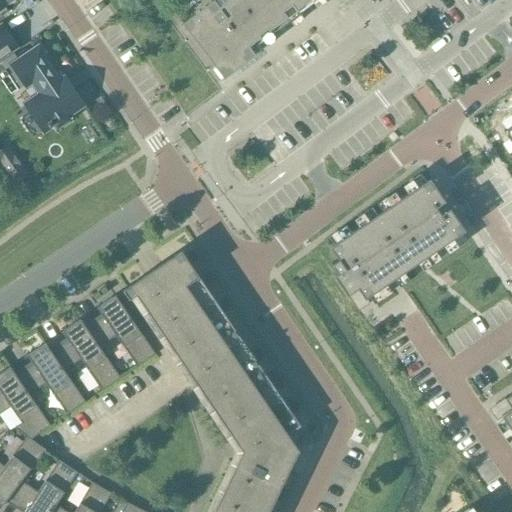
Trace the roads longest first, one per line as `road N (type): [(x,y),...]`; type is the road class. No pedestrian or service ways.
road 1 (residential): [(302,511),(345,415),(243,273)]
road 2 (unclassified): [(430,136),(243,273)]
road 3 (unclassified): [(0,302),(181,180)]
road 4 (residential): [(181,180),(60,0)]
road 5 (residential): [(511,253),(430,136)]
